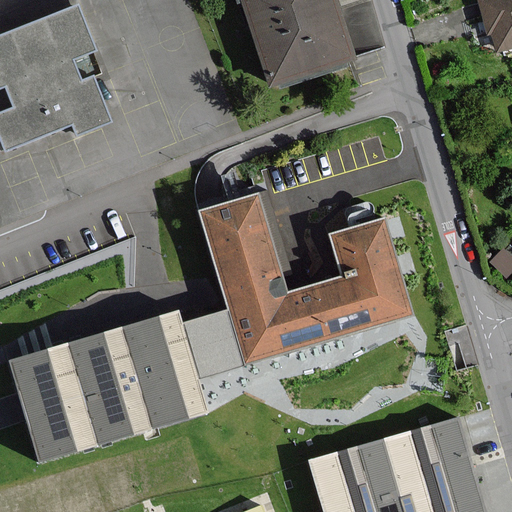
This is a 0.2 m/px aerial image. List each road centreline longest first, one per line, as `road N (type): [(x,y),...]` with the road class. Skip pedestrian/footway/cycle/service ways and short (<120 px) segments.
road 1 (residential): [(389,0),(477,319)]
road 2 (residential): [(477,319),(511,435)]
